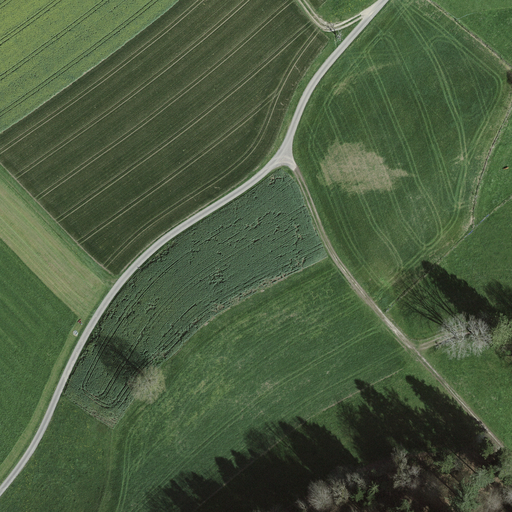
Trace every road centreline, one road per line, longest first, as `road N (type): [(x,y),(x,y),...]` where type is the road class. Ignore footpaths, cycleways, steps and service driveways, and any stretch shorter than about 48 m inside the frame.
road 1 (unclassified): [(383,0),(309,87),(275,161),(169,235),(117,285),(0,491)]
road 2 (track): [(511,465),(336,266),(281,154)]
